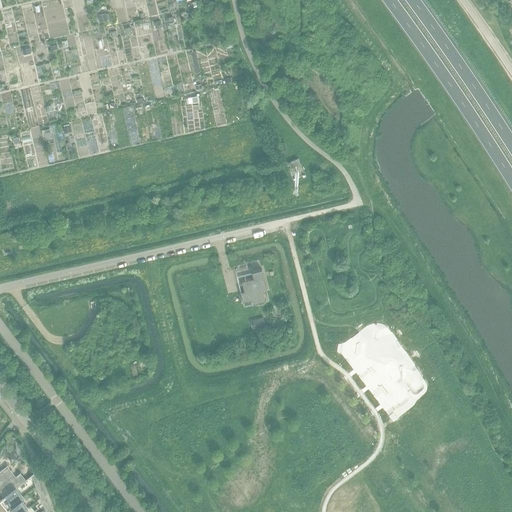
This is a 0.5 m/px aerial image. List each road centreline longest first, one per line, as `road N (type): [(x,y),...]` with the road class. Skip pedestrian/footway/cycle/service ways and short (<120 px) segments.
road 1 (residential): [(140,511),(0,323)]
road 2 (trunk): [(390,0),(511,177)]
road 3 (trunk): [(511,139),(414,0)]
road 4 (residential): [(0,385),(97,511)]
